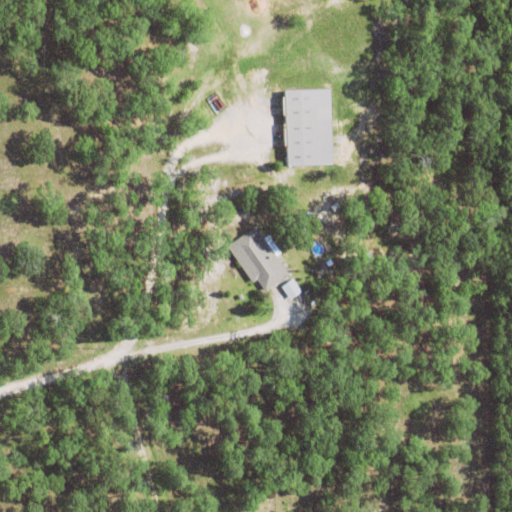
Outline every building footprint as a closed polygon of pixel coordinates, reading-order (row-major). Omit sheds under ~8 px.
[(287,163),(286,143),(282,143),(282,121),(284,121),(284,112),(281,112),(281,94),(284,93),(283,87),(328,86),(331,161),(287,163)] [(269,234),(281,252),(276,256),(288,273),(277,281),(285,294),(273,302),(257,278),(252,282),(227,245),(256,225),(264,237),(269,234)] [(313,269),(323,262),(328,270),(319,277),(313,269)] [(393,273),(393,264),(401,264),(401,273),(393,273)] [(302,292),(293,278),(281,286),(290,299),(302,292)]
